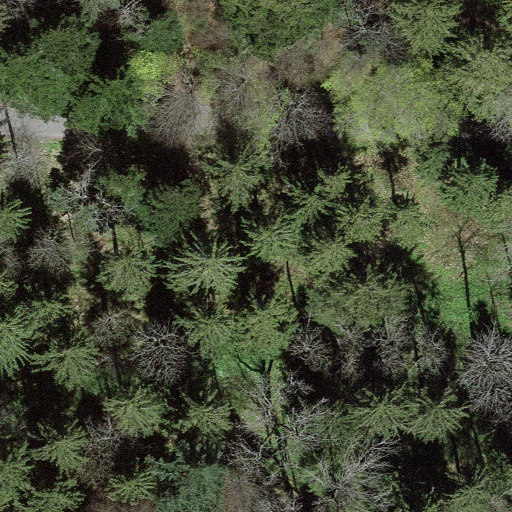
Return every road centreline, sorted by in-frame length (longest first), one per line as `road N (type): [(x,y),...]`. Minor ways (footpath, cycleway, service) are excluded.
road 1 (track): [(511,294),(429,299),(314,322),(0,407)]
road 2 (unclassified): [(0,119),(511,125)]
